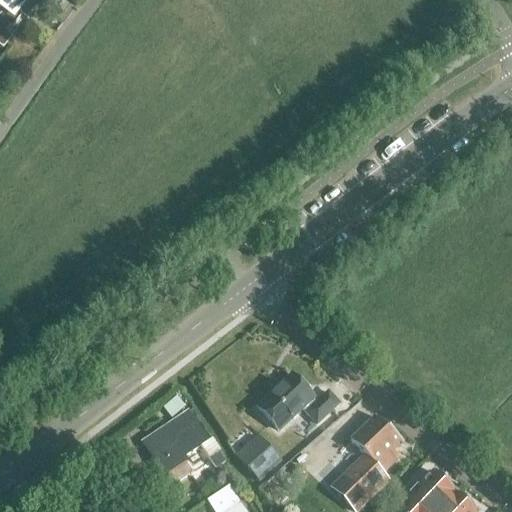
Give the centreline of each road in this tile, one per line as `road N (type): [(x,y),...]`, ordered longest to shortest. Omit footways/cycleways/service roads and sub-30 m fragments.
road 1 (residential): [(511,507),(250,285)]
road 2 (tertiary): [(511,88),(250,285)]
road 3 (tertiary): [(250,285),(0,476)]
